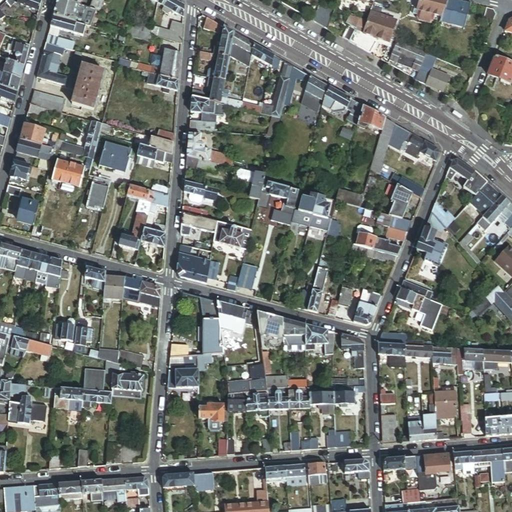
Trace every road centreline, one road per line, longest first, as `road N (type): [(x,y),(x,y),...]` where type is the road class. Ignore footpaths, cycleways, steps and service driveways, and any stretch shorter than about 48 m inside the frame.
road 1 (residential): [(169,283),(192,0)]
road 2 (tertiary): [(225,0),(454,133)]
road 3 (residential): [(454,133),(372,338)]
road 4 (residential): [(155,468),(375,452)]
road 5 (residential): [(169,283),(372,338)]
road 6 (residential): [(0,191),(50,0)]
road 7 (residential): [(155,468),(169,283)]
road 8 (residential): [(0,237),(169,283)]
road 9 (residential): [(0,480),(155,468)]
road 10 (residential): [(375,452),(511,442)]
